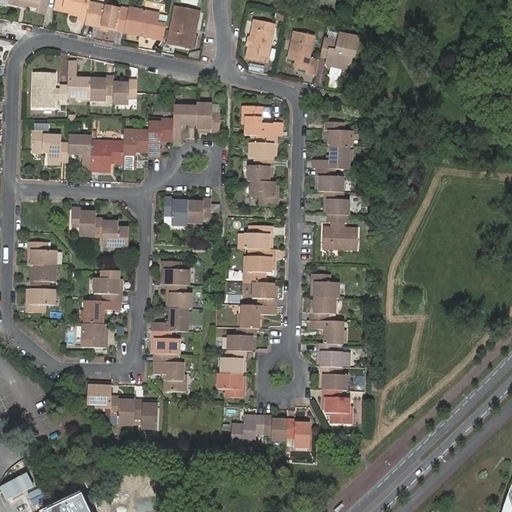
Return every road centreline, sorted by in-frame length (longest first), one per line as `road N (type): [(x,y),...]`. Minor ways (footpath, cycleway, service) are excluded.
road 1 (residential): [(10,187),(11,328),(49,361),(71,367),(121,368),(137,348),(146,252),(146,219),(137,204)]
road 2 (residential): [(226,75),(33,40),(15,59),(10,187)]
road 3 (residential): [(226,75),(293,92),(300,104),(291,354)]
road 4 (secondary): [(511,360),(357,511)]
road 5 (secondary): [(376,511),(511,380)]
road 6 (residential): [(137,204),(120,192),(10,187)]
road 7 (residential): [(161,174),(218,179),(218,150),(183,150)]
